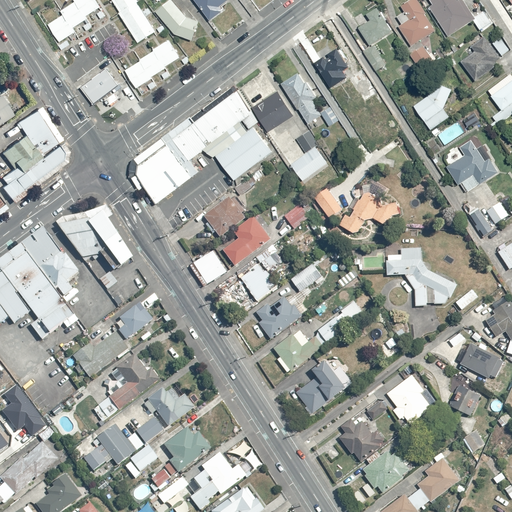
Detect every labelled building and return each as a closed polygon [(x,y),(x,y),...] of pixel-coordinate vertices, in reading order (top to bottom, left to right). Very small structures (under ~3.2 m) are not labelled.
[(86,31),(92,28),(91,25),(106,16),(96,0),(75,0),(76,1),(61,10),(64,15),(48,24),(58,40),(56,42),(61,51),(70,45),(80,39),(79,36),(86,31)] [(112,0),(120,13),(119,14),(138,44),(156,32),(146,16),(152,12),(149,7),(143,11),(138,2),(139,2),(137,0),(112,0)] [(171,0),(157,13),(175,34),(192,41),(200,22),(188,17),(171,0)] [(195,0),(211,21),(223,12),(219,7),(228,0),(195,0)] [(436,31),(417,0),(411,0),(401,6),(405,12),(397,17),(402,25),(400,26),(412,46),(436,31)] [(474,18),(462,0),(460,0),(459,1),(457,0),(425,0),(429,0),(432,4),(429,6),(448,37),(474,20),(480,30),(492,23),(485,11),(474,18)] [(511,5),(511,0),(501,0),(507,9),(511,5)] [(392,31),(378,8),(368,15),(371,20),(359,28),(370,46),(392,31)] [(497,60),(511,49),(502,37),(491,45),(485,36),(472,46),(476,51),(461,62),(476,81),(500,63),(497,60)] [(157,85),(152,77),(159,73),(164,80),(171,75),(166,68),(181,58),(169,41),(125,70),(137,89),(147,83),(151,90),(157,85)] [(438,62),(426,44),(410,55),(423,72),(438,62)] [(387,64),(374,45),(364,52),(376,71),(387,64)] [(349,65),(337,48),(328,53),(332,58),(329,61),(325,56),(315,62),(332,87),(348,77),(343,69),(349,65)] [(119,86),(105,68),(90,79),(92,82),(82,89),(94,105),(119,86)] [(377,93),(364,70),(353,77),(363,95),(361,96),(364,101),(377,93)] [(282,84),(309,123),(313,120),(317,127),(326,121),(330,126),(341,119),(332,106),(326,110),(299,72),(282,84)] [(400,74),(388,81),(396,95),(408,88),(400,74)] [(501,109),(492,115),(496,120),(490,125),(493,129),(511,115),(511,80),(492,96),(501,109)] [(431,92),(413,106),(432,130),(450,117),(444,108),(454,88),(440,81),(433,95),(431,92)] [(295,116),(278,90),(252,107),(269,133),(295,116)] [(0,123),(15,115),(2,94),(0,95),(0,123)] [(251,129),(228,98),(167,144),(182,164),(198,153),(205,163),(251,129)] [(53,148),(30,113),(15,123),(23,135),(0,152),(0,153),(11,168),(0,176),(0,179),(4,184),(0,186),(0,187),(3,192),(52,155),(53,148)] [(325,165),(313,148),(312,146),(315,144),(306,132),(300,137),(292,127),(271,142),(288,166),(300,183),(325,165)] [(499,172),(474,132),(450,147),(453,152),(446,157),(451,164),(447,166),(458,185),(463,182),(468,191),(499,172)] [(247,133),(208,162),(226,185),(264,157),(247,133)] [(186,182),(161,149),(127,175),(150,209),(186,182)] [(260,182),(254,174),(235,188),(241,196),(260,182)] [(369,220),(371,216),(376,219),(387,225),(397,207),(383,199),(389,188),(374,180),(370,188),(363,184),(342,221),(345,223),(345,224),(345,226),(346,227),(347,228),(347,229),(348,230),(350,231),(351,232),(352,233),(354,233),(355,233),(356,233),(358,233),(359,232),(360,231),(362,232),(369,220)] [(331,219),(344,209),(327,187),(314,197),(331,219)] [(243,220),(250,215),(234,193),(205,215),(221,237),(243,220)] [(486,212),(495,224),(509,215),(501,202),(486,212)] [(262,263),(272,256),(278,251),(273,245),(311,217),(302,204),(285,216),(284,214),(264,229),(255,216),(232,232),(234,237),(216,250),(223,260),(229,256),(236,266),(256,251),(259,254),(257,256),(262,263)] [(495,224),(486,212),(483,207),(469,216),(483,236),(496,226),(495,225),(495,224)] [(113,273),(124,264),(89,215),(55,222),(82,259),(101,255),(113,273)] [(74,275),(43,233),(22,248),(53,291),(74,275)] [(511,242),(499,252),(510,269),(511,268),(511,242)] [(53,291),(22,248),(0,264),(0,270),(30,311),(38,322),(63,304),(53,291)] [(402,255),(389,255),(389,261),(387,261),(388,275),(407,274),(407,275),(406,277),(413,287),(416,287),(416,306),(427,306),(429,303),(446,304),(449,297),(451,298),(458,284),(423,267),(422,248),(401,248),(402,255)] [(207,286),(229,272),(214,249),(192,263),(207,286)] [(272,256),(262,263),(260,265),(259,263),(241,277),(258,300),(277,286),(266,272),(278,264),(272,256)] [(292,279),(301,292),(309,286),(314,294),(328,284),(314,264),(292,279)] [(354,269),(335,282),(341,290),(360,277),(354,269)] [(30,311),(0,270),(0,307),(8,318),(12,324),(30,311)] [(118,282),(110,271),(100,279),(108,290),(118,282)] [(129,299),(122,289),(112,296),(119,306),(129,299)] [(478,297),(472,289),(456,302),(462,310),(478,297)] [(308,312),(295,294),(286,300),(285,297),(271,307),(269,304),(258,312),(263,320),(260,322),(272,338),(308,312)] [(511,300),(511,299),(493,310),(496,314),(487,320),(497,337),(506,331),(511,339),(507,353),(511,354),(511,300)] [(318,329),(326,339),(330,336),(333,340),(340,334),(338,330),(363,312),(355,302),(318,329)] [(142,312),(136,305),(120,318),(126,325),(119,330),(127,339),(153,319),(146,309),(142,312)] [(86,332),(79,323),(65,334),(73,343),(86,332)] [(116,330),(108,336),(105,332),(108,329),(104,324),(88,336),(92,341),(74,355),(90,377),(118,357),(120,359),(131,351),(116,330)] [(308,340),(300,329),(275,348),(281,357),(278,359),(289,373),(315,354),(312,351),(322,343),(316,334),(308,340)] [(462,331),(449,341),(455,349),(468,339),(462,331)] [(505,360),(472,342),(467,351),(463,349),(457,361),(489,378),(490,376),(495,379),(505,360)] [(149,371),(136,354),(117,368),(128,383),(98,405),(101,408),(95,412),(102,422),(160,379),(152,368),(149,371)] [(312,414),(355,380),(344,365),(335,371),(326,360),(314,370),(318,376),(298,392),(308,406),(306,407),(312,414)] [(424,390),(412,375),(388,394),(398,407),(393,411),(400,419),(405,416),(411,424),(432,408),(421,393),(424,390)] [(482,393),(461,382),(449,404),(471,415),(482,393)] [(167,393),(163,387),(143,403),(152,414),(156,410),(169,427),(194,408),(184,395),(180,399),(173,389),(167,393)] [(390,409),(383,399),(365,412),(373,422),(390,409)] [(503,428),(511,420),(511,417),(507,412),(497,420),(503,428)] [(49,425),(42,416),(38,419),(44,429),(49,425)] [(165,429),(155,416),(136,431),(146,443),(165,429)] [(377,429),(372,432),(364,420),(359,423),(355,418),(345,425),(348,430),(340,436),(350,450),(351,449),(361,462),(388,443),(377,429)] [(84,458),(93,471),(105,462),(107,464),(114,459),(118,465),(144,445),(135,434),(128,439),(116,423),(97,437),(103,444),(84,458)] [(194,435),(187,425),(163,443),(174,457),(170,461),(179,473),(212,448),(199,431),(194,435)] [(486,446),(474,425),(461,433),(474,453),(486,446)] [(55,434),(49,426),(39,435),(44,442),(55,434)] [(19,427),(4,438),(6,441),(0,444),(0,454),(1,455),(11,448),(14,452),(37,435),(33,429),(25,435),(19,427)] [(243,479),(246,477),(247,479),(254,474),(252,472),(263,464),(245,440),(232,450),(236,456),(239,453),(244,460),(233,469),(220,452),(202,466),(204,469),(193,477),(202,489),(190,497),(196,505),(190,510),(192,511),(191,511),(198,511),(210,503),(208,500),(219,492),(221,495),(243,479)] [(0,504),(3,502),(6,500),(7,502),(13,497),(15,495),(59,459),(44,442),(44,441),(1,477),(5,482),(0,486),(0,504)] [(158,457),(149,445),(130,459),(140,471),(158,457)] [(363,487),(372,498),(374,496),(378,501),(385,495),(384,492),(404,477),(402,475),(412,468),(394,445),(381,456),(378,452),(367,460),(370,464),(364,469),(368,475),(366,476),(371,482),(363,487)] [(405,494),(381,511),(418,511),(419,511),(418,510),(430,501),(431,500),(432,501),(460,479),(444,458),(427,471),(430,475),(418,484),(421,488),(421,489),(408,498),(405,494)] [(154,482),(150,485),(154,492),(158,488),(160,490),(177,477),(166,463),(149,476),(154,482)] [(506,478),(502,472),(493,478),(497,484),(506,478)] [(60,511),(83,495),(66,473),(47,488),(50,493),(37,504),(42,511),(60,511)] [(189,485),(183,477),(158,495),(156,493),(148,499),(152,505),(160,499),(164,504),(168,501),(178,493),(189,485)] [(248,485),(210,511),(260,511),(265,509),(248,485)] [(98,511),(91,502),(80,511),(98,511)]
